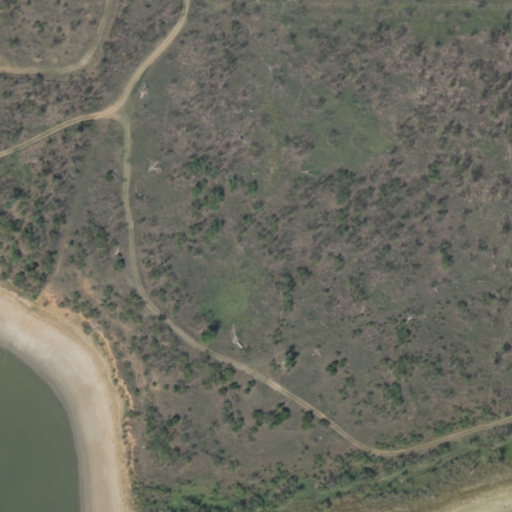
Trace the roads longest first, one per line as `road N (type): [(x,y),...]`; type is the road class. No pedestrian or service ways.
road 1 (track): [(126,108),(139,282),(186,339),(377,452),(419,448),(511,413)]
road 2 (track): [(0,67),(77,67),(93,55),(110,0)]
road 3 (track): [(0,154),(68,122),(126,108)]
road 4 (track): [(188,0),(179,30),(133,87),(126,108)]
